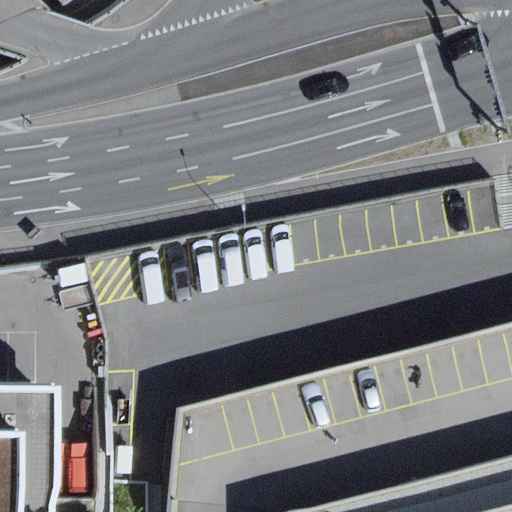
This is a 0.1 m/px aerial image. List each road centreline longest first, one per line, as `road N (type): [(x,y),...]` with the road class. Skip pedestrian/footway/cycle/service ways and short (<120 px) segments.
road 1 (primary): [(511,47),(429,83),(278,125),(0,175)]
road 2 (primary): [(210,0),(163,44),(118,67),(0,99)]
